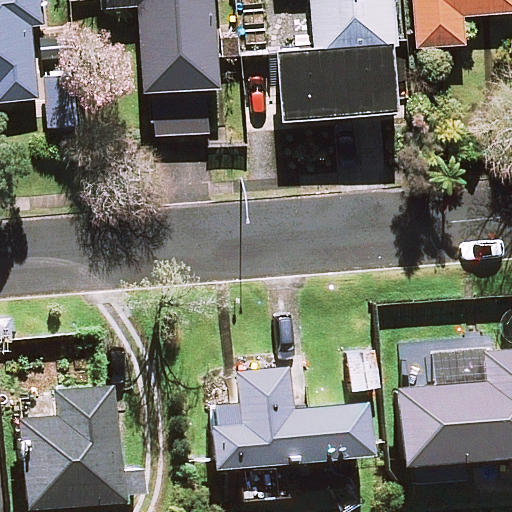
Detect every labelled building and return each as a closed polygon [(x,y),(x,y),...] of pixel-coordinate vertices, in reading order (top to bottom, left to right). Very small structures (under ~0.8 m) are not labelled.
[(45,23),(43,0),(0,0),(0,98),(39,96),(35,23),(45,23)] [(222,85),(218,0),(111,0),(112,4),(143,3),(146,88),(222,85)] [(401,108),(395,0),(313,0),(316,47),(284,48),(287,113),(401,108)] [(511,0),(415,0),(419,45),(469,42),(467,13),(511,10),(511,0)] [(307,347),(279,349),(280,370),(230,374),(232,407),(208,409),(213,473),(236,471),(239,505),(312,499),(309,465),(369,461),(365,408),(312,412),(307,347)] [(415,473),(416,486),(459,483),(458,466),(511,461),(511,353),(480,356),(482,385),(396,391),(402,474),(415,473)] [(117,476),(112,390),(52,394),(53,418),(21,421),(26,511),(43,511),(142,505),(140,474),(117,476)]
